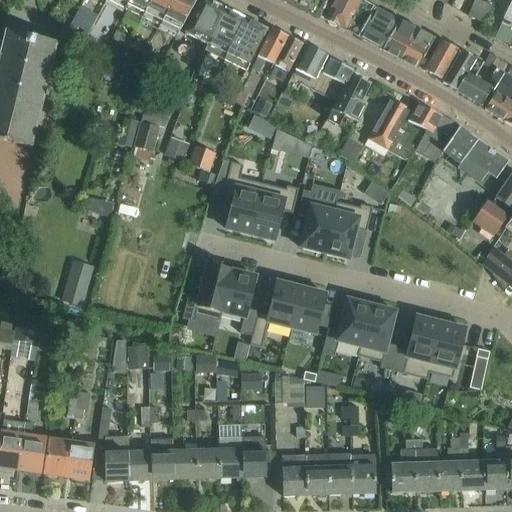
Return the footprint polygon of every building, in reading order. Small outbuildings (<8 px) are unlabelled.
[(127,12),(132,0),(108,0),(108,2),(127,12)] [(143,20),(153,0),(132,0),(127,12),(143,20)] [(160,28),(174,0),(153,0),(143,20),(160,28)] [(177,37),(197,0),(174,0),(160,28),(177,37)] [(207,47),(225,11),(203,0),(202,0),(185,35),(207,47)] [(318,20),(326,0),(274,0),(275,1),(318,21),(318,20)] [(346,33),(360,3),(355,0),(326,0),(318,20),(327,24),(329,27),(334,30),(337,29),(346,33)] [(480,0),(476,0),(469,15),(485,23),(494,7),(480,0)] [(383,53),(399,23),(360,3),(346,33),(383,53)] [(511,29),(511,3),(502,25),(511,29)] [(228,57),(245,21),(225,11),(207,47),(205,52),(225,63),(228,57)] [(93,24),(82,18),(77,27),(88,33),(93,24)] [(249,68),(267,32),(245,21),(225,63),(245,73),(248,67),(249,68)] [(400,62),(416,32),(399,23),(383,53),(400,62)] [(511,32),(501,27),(496,37),(506,43),(511,45),(510,47),(511,48),(511,32)] [(273,66),(287,38),(272,30),(252,71),(259,74),(265,62),(273,66)] [(418,71),(434,41),(416,32),(400,62),(418,71)] [(0,141),(32,149),(57,45),(5,33),(2,46),(0,45),(0,141)] [(288,74),(303,46),(287,38),(273,66),(288,74)] [(441,81),(457,52),(440,44),(425,73),(441,81)] [(327,58),(307,48),(287,87),(297,93),(305,77),(315,82),(319,74),(322,68),(327,58)] [(129,56),(114,49),(108,65),(122,71),(129,56)] [(473,81),(482,66),(461,54),(443,85),(458,94),(467,78),(473,81)] [(490,71),(497,59),(490,55),(483,67),(490,71)] [(322,68),(319,74),(346,87),(351,77),(353,72),(330,61),(326,70),(322,68)] [(511,82),(495,72),(490,80),(498,85),(490,96),(493,98),(511,109),(511,82)] [(360,104),(369,86),(351,77),(346,87),(328,123),(338,127),(343,117),(357,124),(365,107),(360,104)] [(481,108),(491,91),(473,81),(467,78),(458,94),(481,108)] [(399,131),(411,111),(392,100),(393,98),(387,94),(382,102),(388,105),(377,124),(397,135),(399,131)] [(511,109),(493,98),(485,112),(511,129),(511,109)] [(271,105),(260,100),(254,112),(266,118),(271,105)] [(456,126),(418,105),(408,123),(426,133),(431,135),(429,139),(438,144),(439,143),(443,135),(448,138),(456,126)] [(131,148),(137,124),(125,120),(119,144),(131,148)] [(386,154),(397,135),(377,124),(368,141),(386,154)] [(153,154),(159,130),(141,125),(134,149),(153,154)] [(270,125),(264,138),(269,141),(276,128),(270,125)] [(508,164),(460,129),(443,153),(469,172),(475,165),(487,174),(482,181),(491,188),(508,164)] [(414,148),(407,144),(410,137),(399,131),(397,135),(386,154),(406,164),(414,148)] [(434,165),(446,147),(439,143),(438,144),(429,139),(431,135),(426,133),(415,155),(434,165)] [(182,165),(189,146),(171,140),(164,159),(182,165)] [(351,166),(363,149),(350,141),(339,158),(351,166)] [(300,142),(295,152),(306,157),(310,147),(300,142)] [(210,171),(215,156),(195,149),(189,167),(208,174),(209,171),(210,171)] [(231,165),(223,198),(233,201),(238,180),(240,180),(243,168),(231,165)] [(508,217),(511,211),(511,176),(492,206),(508,217)] [(137,206),(144,182),(131,178),(124,202),(137,206)] [(233,201),(226,231),(250,237),(263,186),(240,180),(238,180),(233,201)] [(373,185),(365,196),(380,207),(388,196),(373,185)] [(263,186),(250,237),(274,243),(282,213),(287,192),(286,192),(263,186)] [(287,192),(282,213),(292,216),(299,191),(286,188),(286,192),(287,192)] [(303,193),(297,217),(307,219),(311,203),(313,204),(315,196),(303,193)] [(91,214),(112,216),(112,203),(92,202),(91,214)] [(307,219),(300,250),(303,251),(321,256),(322,255),(324,256),(336,209),(335,209),(313,204),(311,203),(307,219)] [(422,203),(417,210),(427,217),(432,211),(422,203)] [(493,239),(508,217),(492,206),(487,203),(472,224),(493,239)] [(336,209),(324,256),(327,256),(326,257),(345,262),(345,261),(348,262),(356,232),(361,211),(360,210),(337,205),(336,204),(335,209),(336,209)] [(361,211),(356,232),(366,235),(373,210),(361,207),(360,210),(361,211)] [(451,227),(446,234),(456,240),(460,233),(451,227)] [(485,264),(500,279),(511,265),(511,253),(503,245),(485,264)] [(199,299),(194,318),(196,318),(219,324),(222,315),(221,314),(231,273),(207,267),(199,299)] [(231,273),(221,314),(222,315),(244,320),(245,320),(247,311),(256,279),(231,273)] [(269,316),(267,325),(268,325),(291,331),(301,290),(277,284),(269,316)] [(301,290),(291,331),(315,337),(317,328),(323,306),(325,296),(301,290)] [(188,297),(182,321),(194,324),(196,318),(194,318),(199,299),(188,297)] [(339,334),(336,343),(338,344),(360,349),(371,308),(368,307),(369,306),(350,301),(350,302),(347,301),(339,334)] [(360,349),(357,358),(358,359),(381,364),(382,365),(387,346),(395,314),(392,313),(392,312),(374,307),(373,308),(371,308),(360,349)] [(244,320),(240,335),(252,338),(258,314),(247,311),(245,320),(244,320)] [(252,338),(250,348),(262,351),(268,325),(267,325),(269,316),(258,314),(252,338)] [(408,352),(402,376),(426,382),(427,382),(429,375),(428,375),(441,325),(417,319),(408,352)] [(16,323),(13,342),(36,346),(38,347),(41,327),(39,327),(16,323)] [(0,339),(10,341),(12,326),(0,324),(0,339)] [(441,325),(428,375),(429,375),(453,381),(465,331),(441,325)] [(58,329),(42,327),(37,351),(53,354),(58,329)] [(328,331),(322,356),(334,359),(338,344),(336,343),(339,334),(328,331)] [(126,367),(125,346),(116,343),(112,367),(126,367)] [(381,364),(380,370),(392,373),(398,349),(387,346),(382,365),(381,364)] [(148,371),(147,348),(128,349),(128,371),(148,371)] [(398,349),(392,373),(402,376),(408,352),(398,349)] [(478,351),(476,359),(488,362),(490,354),(478,351)] [(170,357),(153,357),(153,374),(170,374),(170,357)] [(189,374),(190,360),(177,359),(177,373),(189,374)] [(214,359),(197,359),(197,375),(215,374),(214,359)] [(317,383),(341,387),(343,376),(319,371),(317,383)] [(305,374),(303,382),(315,385),(316,377),(305,374)] [(263,390),(262,375),(242,376),(243,390),(263,390)] [(289,405),(288,380),(275,381),(276,406),(289,405)] [(307,387),(306,407),(326,408),(326,388),(307,387)] [(75,421),(79,395),(71,394),(67,420),(75,421)] [(88,413),(90,397),(79,395),(75,421),(83,422),(84,413),(88,413)] [(28,404),(27,415),(34,416),(36,405),(28,404)] [(350,421),(350,409),(341,409),(341,421),(350,421)] [(358,438),(358,409),(350,409),(350,421),(350,428),(351,438),(358,438)] [(129,483),(128,455),(128,439),(107,440),(109,426),(111,412),(103,410),(101,424),(98,440),(94,473),(105,475),(105,484),(129,483)] [(157,424),(157,410),(149,410),(149,424),(157,424)] [(241,422),(241,412),(233,412),(233,422),(241,422)] [(195,413),(187,413),(187,423),(195,423),(195,413)] [(203,423),(203,413),(195,413),(195,423),(203,423)] [(423,426),(425,419),(414,416),(412,424),(423,426)] [(1,434),(0,443),(0,470),(1,472),(8,473),(10,471),(19,472),(25,425),(18,424),(3,422),(1,434)] [(40,475),(45,441),(31,439),(33,426),(25,425),(19,472),(26,473),(28,476),(35,477),(38,475),(40,475)] [(351,438),(350,428),(342,428),(342,439),(351,438)] [(304,440),(304,430),(296,430),(297,440),(304,440)] [(484,492),(483,464),(468,465),(467,435),(459,435),(460,441),(461,493),(484,492)] [(266,479),(265,451),(265,439),(242,440),(242,452),(243,480),(266,479)] [(243,480),(242,452),(242,440),(219,440),(219,452),(220,481),(243,480)] [(66,479),(71,444),(49,441),(44,476),(47,476),(49,479),(56,480),(58,478),(66,479)] [(174,482),(173,454),(173,441),(149,441),(150,454),(151,483),(174,482)] [(461,493),(460,441),(451,441),(451,450),(447,451),(448,465),(437,465),(438,494),(461,493)] [(438,494),(437,465),(437,451),(422,452),(422,442),(413,442),(413,452),(415,494),(438,494)] [(88,482),(93,447),(71,444),(66,479),(74,480),(76,483),(83,484),(86,482),(88,482)] [(197,481),(197,453),(196,446),(185,447),(185,453),(173,454),(174,482),(197,481)] [(220,481),(219,452),(197,453),(197,481),(220,481)] [(415,494),(413,452),(406,452),(399,452),(399,467),(391,467),(392,495),(415,494)] [(151,483),(150,454),(128,455),(129,483),(151,483)] [(353,496),(351,458),(351,456),(328,457),(330,497),(353,496)] [(330,497),(328,457),(305,458),(306,498),(330,497)] [(306,498),(305,458),(282,458),(283,499),(306,498)] [(376,496),(375,458),(351,458),(353,496),(376,496)] [(507,492),(507,463),(483,464),(484,492),(507,492)]
